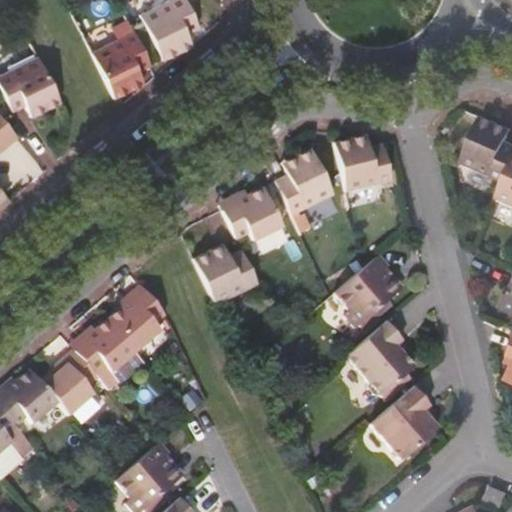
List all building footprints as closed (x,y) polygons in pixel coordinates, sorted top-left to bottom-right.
[(167,0),(139,14),(161,60),(166,57),(176,53),(190,46),(190,45),(184,33),(197,27),(184,0),(167,0)] [(131,31),(89,52),(112,98),(127,90),(141,83),(136,72),(148,66),(131,31)] [(27,116),(58,102),(36,57),(0,74),(0,92),(9,111),(22,105),(27,116)] [(457,164),(501,183),(511,158),(511,144),(505,141),(510,129),(477,115),(457,164)] [(0,140),(10,131),(0,118),(0,140)] [(0,151),(16,137),(10,131),(0,140),(0,151)] [(353,142),(364,140),(364,138),(363,134),(352,136),(353,142)] [(353,142),(352,136),(351,136),(330,141),(342,191),(389,179),(381,143),(366,146),(364,140),(353,142)] [(292,164),(282,168),(283,172),(284,174),(272,180),(289,215),(329,194),(307,148),(289,157),(292,164)] [(292,164),(289,157),(279,162),(282,168),(292,164)] [(511,158),(501,183),(497,192),(511,198),(511,158)] [(277,222),(260,186),(244,194),(244,196),(219,209),(231,234),(244,228),(249,237),(277,222)] [(244,196),(244,194),(241,189),(232,194),(216,202),(219,209),(244,196)] [(4,195),(0,198),(0,208),(9,201),(4,195)] [(212,257),(224,251),(220,244),(208,250),(212,257)] [(212,257),(208,250),(190,258),(213,304),(255,283),(238,249),(226,256),(224,251),(212,257)] [(401,288),(374,256),(361,268),(337,288),(353,306),(347,311),(359,324),(401,288)] [(120,309),(142,291),(136,286),(122,298),(115,303),(118,308),(120,309)] [(120,309),(118,308),(104,319),(133,352),(158,330),(151,322),(161,314),(142,291),(120,309)] [(511,296),(508,294),(501,308),(511,312),(511,296)] [(92,334),(72,351),(82,364),(91,374),(114,401),(125,391),(119,383),(142,363),(133,352),(104,319),(91,331),(92,334)] [(398,340),(383,322),(344,355),(367,383),(368,389),(373,395),(379,394),(412,366),(394,345),(398,340)] [(92,334),(91,331),(87,327),(81,333),(66,345),(72,351),(92,334)] [(41,359),(63,341),(59,336),(42,350),(36,355),(41,359)] [(41,359),(36,355),(23,366),(27,370),(52,400),(77,379),(71,372),(82,364),(72,351),(66,345),(63,341),(41,359)] [(14,385),(0,396),(0,413),(11,426),(22,417),(29,423),(54,402),(52,400),(27,370),(12,382),(14,385)] [(0,396),(14,385),(12,382),(8,378),(0,385),(0,396)] [(436,429),(426,417),(420,411),(426,405),(411,387),(372,420),(403,456),(436,429)] [(432,412),(426,405),(420,411),(426,417),(432,412)] [(0,447),(6,442),(0,436),(11,426),(0,413),(0,447)] [(30,448),(11,426),(0,436),(6,442),(18,457),(30,448)] [(165,455),(156,444),(153,446),(136,461),(117,477),(132,494),(127,499),(137,511),(138,511),(177,479),(160,460),(165,455)] [(182,475),(165,455),(160,460),(177,479),(182,475)] [(499,505),(505,491),(491,485),(488,492),(485,499),(499,505)] [(162,493),(138,511),(148,511),(166,498),(162,493)] [(187,511),(176,498),(160,511),(187,511)]
